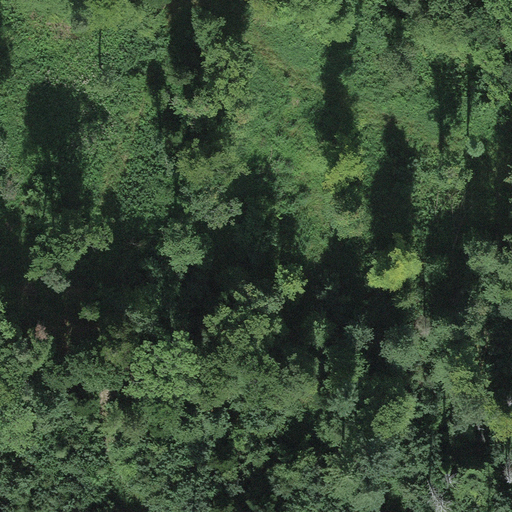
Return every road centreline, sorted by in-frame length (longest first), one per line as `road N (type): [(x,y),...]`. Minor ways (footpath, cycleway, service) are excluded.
road 1 (track): [(155,511),(114,448),(107,406),(119,381),(153,372),(196,385),(433,511)]
road 2 (track): [(10,459),(134,486)]
